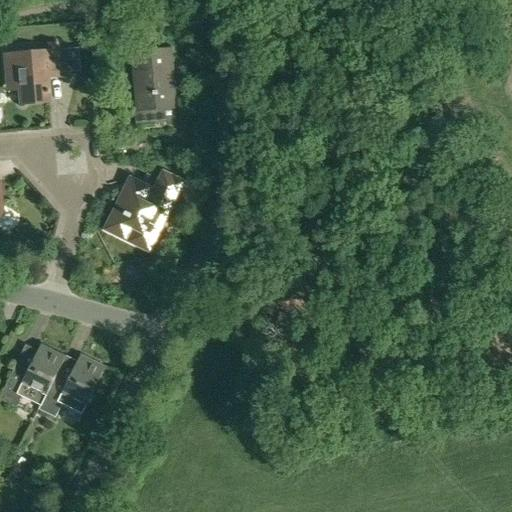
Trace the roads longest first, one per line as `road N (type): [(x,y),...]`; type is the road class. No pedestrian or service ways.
road 1 (unclassified): [(162,335),(232,186),(215,0)]
road 2 (unclassified): [(77,511),(162,335)]
road 3 (residential): [(84,212),(94,180),(90,144),(48,146),(50,178)]
